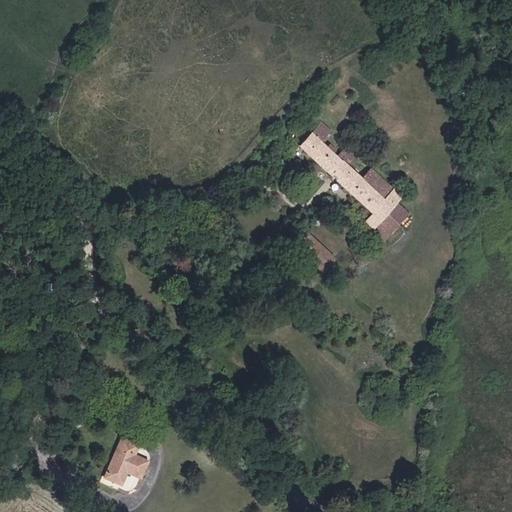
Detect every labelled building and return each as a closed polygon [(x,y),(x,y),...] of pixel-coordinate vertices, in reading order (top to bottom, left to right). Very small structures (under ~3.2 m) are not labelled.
[(318,120),(298,143),(317,161),(328,148),(323,143),(332,132),(318,120)] [(328,148),(317,161),(357,199),(370,185),(383,196),(392,184),(371,167),(361,179),(328,148)] [(370,185),(357,199),(372,211),(364,220),(373,229),(397,202),(403,196),(392,184),(383,196),(370,185)] [(384,239),(408,213),(397,202),(373,229),(384,239)] [(307,228),(295,243),(312,257),(323,242),(307,228)] [(338,254),(323,242),(312,257),(326,269),(338,254)] [(134,450),(119,444),(103,482),(120,488),(125,475),(139,480),(145,466),(131,460),(134,450)]
